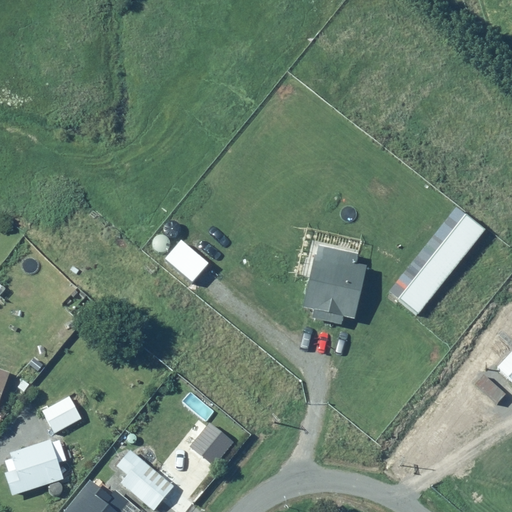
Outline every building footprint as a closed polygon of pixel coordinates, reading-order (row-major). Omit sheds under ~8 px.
[(383,293),(411,316),(480,228),(452,206),(383,293)] [(176,233),(162,252),(180,265),(194,246),(176,233)] [(314,237),(296,309),(308,312),(306,316),(337,324),(338,317),(348,319),(362,265),(350,262),(355,245),(337,240),(335,251),(327,249),(329,240),(314,237)] [(189,269),(180,280),(199,297),(208,286),(189,269)] [(511,344),(491,366),(511,386),(511,344)] [(66,394),(37,411),(50,434),(79,418),(66,394)] [(213,472),(234,447),(210,428),(188,453),(213,472)] [(0,472),(8,496),(59,478),(54,463),(64,459),(56,436),(5,453),(6,457),(0,459),(0,463),(3,472),(0,472)] [(126,481),(120,488),(148,511),(158,511),(175,492),(131,456),(117,473),(126,481)] [(134,511),(115,497),(109,504),(90,488),(70,511),(134,511)]
